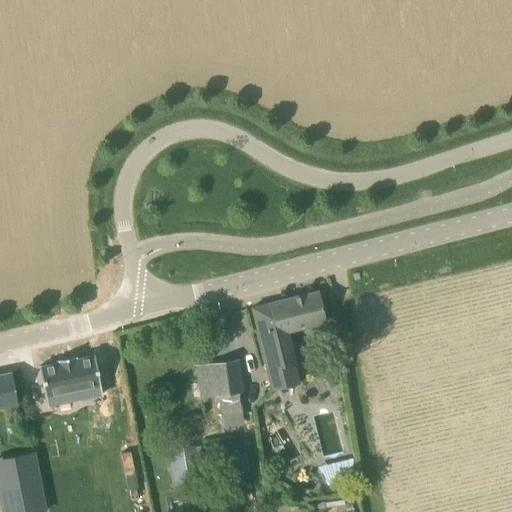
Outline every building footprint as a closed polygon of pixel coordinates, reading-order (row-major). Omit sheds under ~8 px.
[(299,384),(294,366),(286,332),(326,322),(318,291),(251,308),(272,391),(299,384)] [(58,363),(39,367),(47,406),(102,395),(94,356),(75,359),(75,357),(57,360),(58,363)] [(244,413),(240,384),(237,360),(198,366),(202,398),(224,395),(225,403),(220,404),(222,416),(244,413)] [(0,374),(0,407),(17,404),(11,372),(0,374)] [(31,454),(7,458),(8,464),(11,478),(0,479),(0,491),(3,511),(43,511),(44,511),(33,453),(31,454)] [(324,481),(357,477),(355,459),(322,463),(324,481)] [(99,511),(89,464),(47,473),(55,511),(99,511)]
